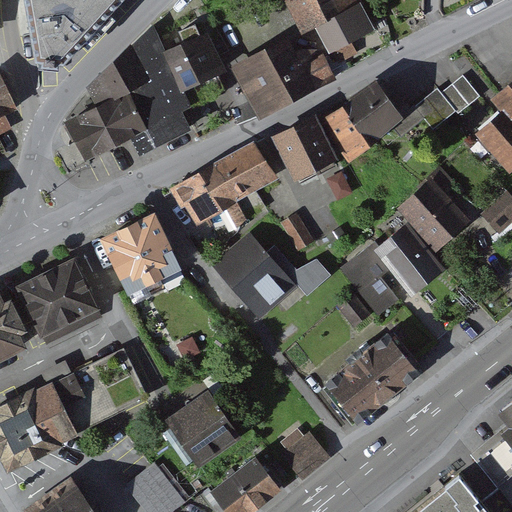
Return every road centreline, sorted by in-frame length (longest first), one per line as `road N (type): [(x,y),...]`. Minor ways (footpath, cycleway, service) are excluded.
road 1 (residential): [(80,214),(511,6)]
road 2 (primary): [(314,511),(511,351)]
road 3 (tertiary): [(47,119),(158,0)]
road 4 (residential): [(47,119),(25,91),(9,0)]
